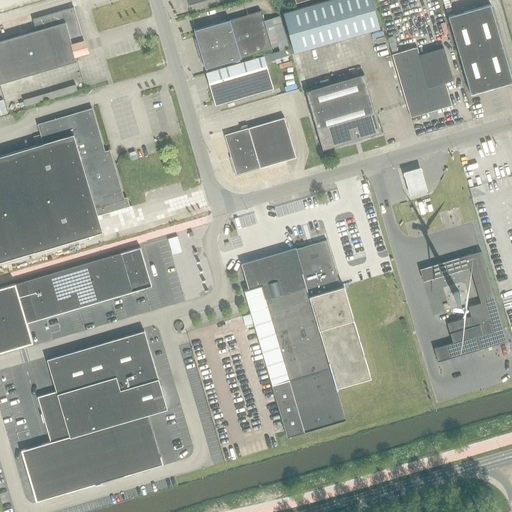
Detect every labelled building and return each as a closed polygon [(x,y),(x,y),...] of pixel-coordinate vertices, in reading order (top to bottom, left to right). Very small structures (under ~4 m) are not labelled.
[(294,53),(380,29),(371,0),(329,0),(283,13),(294,53)] [(449,0),(442,0),(446,12),(452,10),(449,0)] [(471,94),(495,87),(511,82),(511,79),(490,4),(448,16),(471,94)] [(73,7),(32,19),(36,30),(0,40),(0,83),(77,61),(71,40),(82,37),(73,7)] [(261,11),(195,30),(194,30),(205,69),(272,49),(261,11)] [(410,117),(425,113),(452,105),(445,83),(453,80),(443,48),(419,55),(417,47),(392,55),(410,117)] [(273,89),(265,62),(287,56),(285,50),(206,73),(209,80),(216,105),(273,89)] [(322,150),(357,140),(381,132),(364,74),(305,91),(322,150)] [(77,91),(75,84),(23,100),(25,107),(77,91)] [(5,155),(0,156),(0,261),(34,252),(102,232),(98,217),(97,216),(129,207),(127,198),(124,199),(114,165),(109,166),(105,152),(104,151),(92,109),(43,123),(38,124),(41,135),(44,143),(36,146),(5,155)] [(224,135),(232,161),(236,175),(296,157),(284,117),(224,135)] [(420,167),(403,172),(404,174),(405,180),(406,183),(409,193),(410,195),(427,191),(426,188),(424,179),(421,170),(420,167)] [(180,233),(170,235),(173,251),(183,249),(180,233)] [(244,290),(272,385),(287,437),(346,419),(337,389),(338,389),(337,388),(371,377),(354,320),(344,286),(340,287),(326,240),(295,249),(306,286),(265,298),(261,285),(244,290)] [(26,323),(103,301),(152,286),(140,248),(16,284),(15,284),(0,288),(0,351),(32,342),(26,323)] [(471,316),(447,323),(453,343),(472,337),(476,350),(501,343),(508,341),(501,318),(481,251),(480,252),(475,253),(472,254),(460,258),(463,269),(470,267),(481,303),(468,307),(471,316)] [(463,269),(460,258),(421,269),(425,281),(463,269)] [(251,314),(243,316),(245,326),(253,324),(251,314)] [(162,464),(152,430),(147,414),(167,409),(144,331),(53,358),(57,370),(60,369),(66,389),(38,397),(51,442),(22,450),(37,501),(162,464)] [(453,344),(435,350),(438,362),(476,350),(472,337),(453,343),(453,344)]
